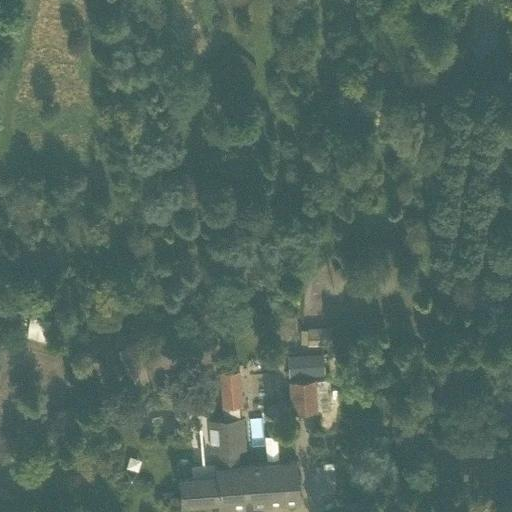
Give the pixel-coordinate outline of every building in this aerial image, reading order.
[(29,315),(26,338),(48,341),(51,318),(29,315)] [(129,347),(118,350),(120,359),(132,355),(129,347)] [(324,375),(322,351),(289,354),(291,378),(324,375)] [(239,370),(219,371),(222,407),(238,405),(242,405),(239,370)] [(291,412),(318,409),(315,379),(287,382),(291,412)] [(211,410),(210,393),(197,394),(199,411),(211,410)] [(218,506),(299,500),(296,459),(239,465),(237,449),(246,448),(243,416),(211,419),(214,451),(218,451),(220,468),(215,468),(215,473),(176,476),(180,503),(217,500),(218,506)]
